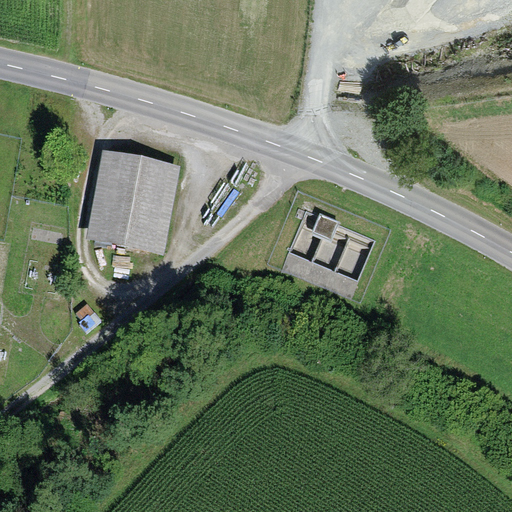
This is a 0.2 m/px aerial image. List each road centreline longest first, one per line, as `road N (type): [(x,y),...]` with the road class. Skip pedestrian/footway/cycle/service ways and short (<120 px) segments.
road 1 (secondary): [(0,65),(193,115),(301,153),(415,200),(511,254)]
road 2 (track): [(0,411),(69,362),(301,153)]
